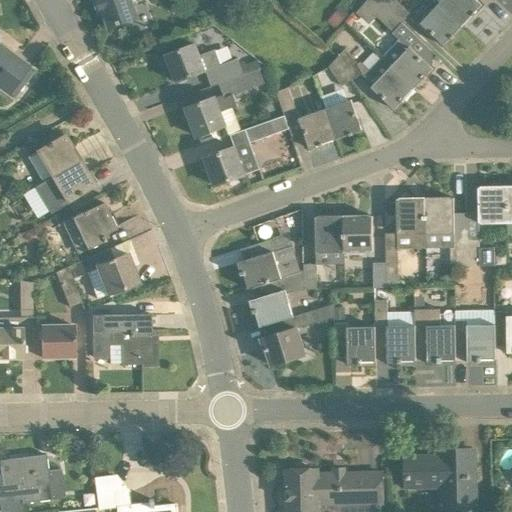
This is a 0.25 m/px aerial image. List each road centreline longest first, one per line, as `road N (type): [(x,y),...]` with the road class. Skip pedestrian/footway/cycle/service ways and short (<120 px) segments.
road 1 (residential): [(229,409),(511,404)]
road 2 (residential): [(171,220),(429,138)]
road 3 (residential): [(171,220),(50,0)]
road 4 (residential): [(0,413),(229,409)]
road 5 (residential): [(229,409),(202,300),(171,220)]
road 6 (residential): [(511,35),(448,94),(429,138)]
